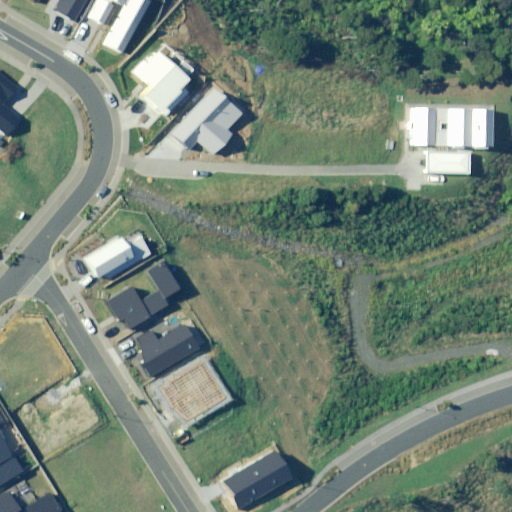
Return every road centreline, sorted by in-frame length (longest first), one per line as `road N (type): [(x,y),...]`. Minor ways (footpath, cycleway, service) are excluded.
road 1 (residential): [(31,252),(190,511)]
road 2 (residential): [(102,160),(390,167)]
road 3 (residential): [(300,511),(448,416),(511,397)]
road 4 (residential): [(0,28),(79,80),(102,119),(102,160)]
